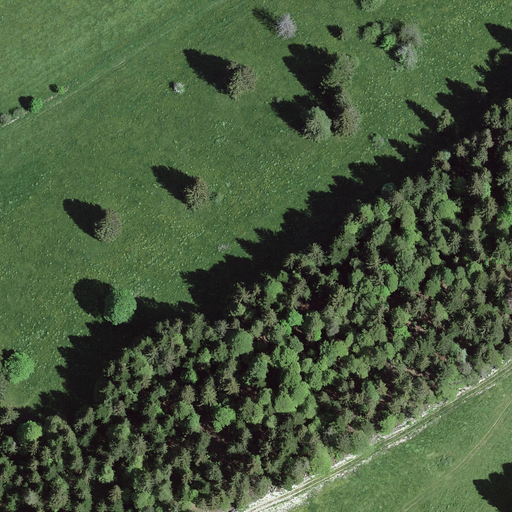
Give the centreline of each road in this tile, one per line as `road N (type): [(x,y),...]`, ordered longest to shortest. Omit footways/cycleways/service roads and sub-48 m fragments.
road 1 (track): [(0,137),(223,0)]
road 2 (track): [(511,417),(403,511)]
